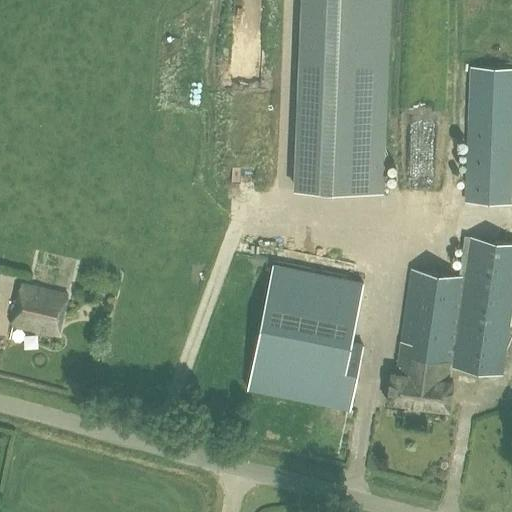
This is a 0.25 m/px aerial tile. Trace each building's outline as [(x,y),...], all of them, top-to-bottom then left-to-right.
[(379,191),(386,0),(306,0),(299,189),(379,191)] [(466,200),(511,202),(511,168),(511,68),(471,66),(466,200)] [(511,308),(511,241),(465,235),(459,275),(451,365),(503,372),(511,308)] [(279,392),(350,407),(364,344),(352,342),(364,281),(273,263),(248,385),(279,392)] [(392,371),(388,401),(449,409),(454,380),(450,379),(451,365),(459,275),(412,268),(397,372),(392,371)] [(58,335),(67,294),(21,284),(12,325),(58,335)]
